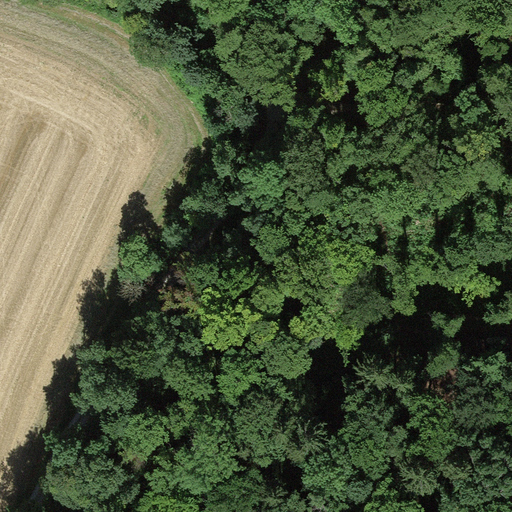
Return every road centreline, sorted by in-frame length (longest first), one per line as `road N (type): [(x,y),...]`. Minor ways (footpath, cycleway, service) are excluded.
road 1 (track): [(0,511),(223,206),(270,165),(314,134),(435,86),(511,89)]
road 2 (track): [(213,0),(232,51),(282,113),(314,134)]
